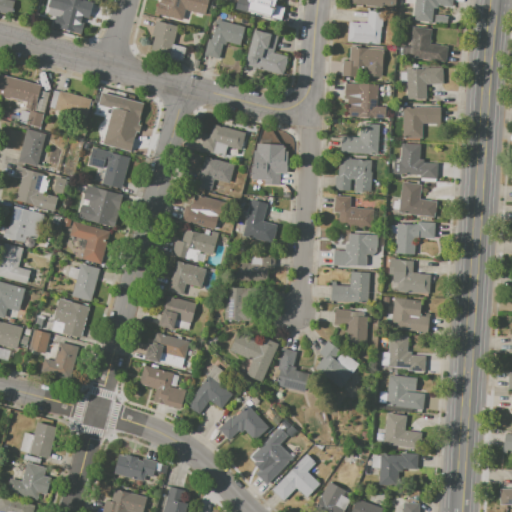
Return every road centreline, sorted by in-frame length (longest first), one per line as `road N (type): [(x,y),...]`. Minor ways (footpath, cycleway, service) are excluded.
road 1 (secondary): [(494,0),(458,511)]
road 2 (residential): [(188,88),(68,511)]
road 3 (residential): [(309,117),(0,38)]
road 4 (residential): [(247,511),(164,431),(0,384)]
road 5 (residential): [(309,117),(293,313)]
